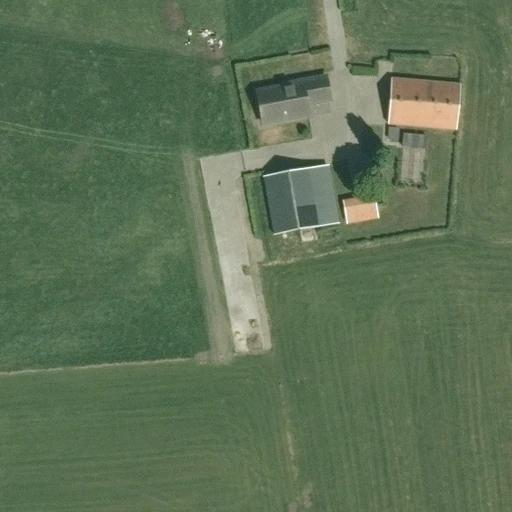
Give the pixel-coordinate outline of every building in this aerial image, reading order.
[(257,92),(263,124),(308,116),(306,105),(330,101),(326,78),(290,84),(291,86),(257,92)] [(389,125),(456,131),(460,85),(392,79),(389,125)] [(398,134),(399,179),(423,179),(423,134),(398,134)] [(264,178),(274,236),(338,224),(327,167),(264,178)] [(346,224),(378,218),(374,195),(342,201),(346,224)]
